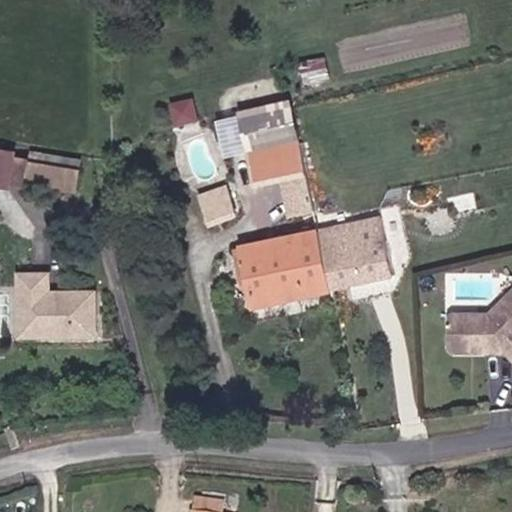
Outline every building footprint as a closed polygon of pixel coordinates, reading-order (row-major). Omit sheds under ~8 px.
[(291,122),(285,87),(232,97),(241,134),(291,122)] [(179,121),(202,117),(198,95),(174,99),(179,121)] [(291,122),(241,134),(247,165),(275,159),(282,196),(306,191),(291,122)] [(52,142),(2,137),(1,159),(50,163),(52,142)] [(224,182),(198,191),(205,212),(233,204),(224,182)] [(322,269),(397,253),(386,196),(311,213),(322,269)] [(246,288),(322,269),(311,213),(292,216),(235,230),(239,248),(242,269),(246,288)] [(239,248),(235,230),(220,233),(223,251),(239,248)] [(227,273),(242,269),(239,248),(223,251),(227,273)] [(511,276),(506,270),(480,295),(446,295),(441,299),(441,327),(446,333),(493,333),(511,353),(511,276)] [(27,279),(0,284),(0,289),(9,340),(80,329),(74,289),(29,295),(27,279)] [(206,511),(224,511),(226,500),(191,496),(190,510),(206,511)]
